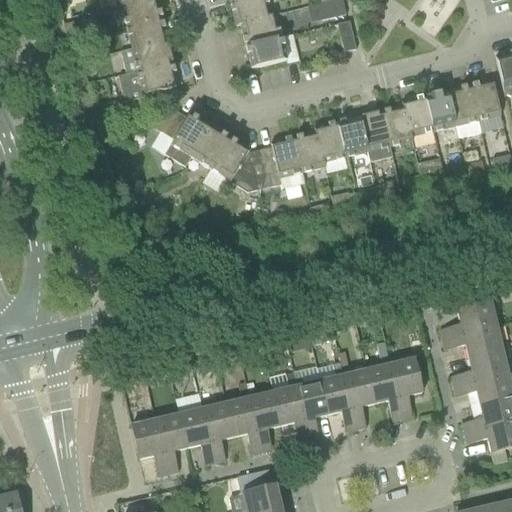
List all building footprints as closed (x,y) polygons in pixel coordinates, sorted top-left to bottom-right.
[(53,0),(49,1),(53,18),(64,16),(59,0),(53,0)] [(112,0),(115,9),(154,0),(112,0)] [(120,9),(125,30),(160,21),(154,0),(115,9),(115,10),(120,9)] [(252,0),(229,6),(234,28),(273,19),(273,18),(268,19),(263,0),(252,0)] [(327,4),(316,6),(316,7),(320,23),(344,18),(340,1),(330,3),(327,4)] [(239,28),(244,49),(279,41),(273,19),(234,28),(234,29),(239,28)] [(125,30),(130,52),(165,44),(160,21),(125,30)] [(83,23),(74,25),(77,39),(86,37),(83,23)] [(62,27),(66,44),(76,42),(72,25),(62,27)] [(335,28),(342,56),(354,53),(348,25),(335,28)] [(279,41),(244,49),(249,72),(284,64),(279,41)] [(76,42),(66,44),(70,61),(80,59),(76,42)] [(118,55),(124,78),(135,75),(170,66),(165,44),(130,52),(118,55)] [(511,55),(493,60),(496,70),(498,79),(502,95),(503,95),(505,97),(508,99),(511,99),(511,98),(511,55)] [(314,70),(310,56),(296,60),(300,74),(314,70)] [(135,75),(124,78),(116,79),(122,105),(143,100),(142,97),(176,89),(170,66),(135,75)] [(72,72),(76,89),(86,87),(82,69),(72,72)] [(490,85),(467,90),(475,125),(476,124),(483,123),(498,119),(494,104),(493,97),(490,85)] [(86,87),(76,89),(81,109),(91,106),(86,87)] [(467,90),(445,95),(453,130),(454,130),(456,141),(478,136),(475,125),(467,90)] [(445,95),(423,100),(431,135),(453,130),(445,95)] [(423,100),(401,105),(402,111),(409,140),(431,135),(423,100)] [(99,108),(101,118),(119,114),(116,104),(99,108)] [(395,113),(379,116),(387,151),(388,151),(392,150),(410,145),(409,140),(402,111),(400,111),(395,113)] [(162,157),(183,170),(207,130),(187,118),(185,121),(175,114),(156,118),(149,129),(171,142),(162,157)] [(379,116),(357,121),(365,156),(366,156),(368,165),(389,160),(387,151),(379,116)] [(357,121),(335,126),(343,161),(365,156),(357,121)] [(335,126),(312,132),(322,172),(323,171),(322,166),(343,161),(335,126)] [(189,161),(208,172),(227,142),(207,130),(183,170),(184,170),(189,161)] [(308,138),(291,142),(299,177),(301,176),(304,176),(322,172),(320,166),(313,136),(313,137),(308,138)] [(227,142),(208,172),(245,195),(260,192),(263,180),(257,154),(245,157),(246,155),(227,142)] [(269,151),(257,154),(263,180),(260,192),(278,188),(279,193),(301,188),(299,177),(291,142),(268,147),(269,151)] [(490,162),(493,172),(510,168),(508,158),(490,162)] [(437,162),(415,167),(418,179),(421,190),(432,187),(438,185),(443,184),(437,162)] [(479,165),(462,169),(465,179),(481,175),(479,165)] [(465,179),(462,169),(445,173),(448,183),(465,179)] [(420,190),(418,179),(401,183),(403,194),(420,190)] [(390,186),(373,190),(376,200),(392,196),(390,186)] [(376,200),(373,190),(356,194),(359,204),(376,200)] [(122,202),(127,212),(143,204),(138,194),(122,202)] [(328,200),(331,211),(348,206),(346,196),(328,200)] [(307,211),(310,222),(328,218),(326,207),(307,211)] [(246,221),(234,222),(236,237),(248,235),(246,221)] [(438,332),(441,343),(496,330),(492,314),(498,312),(496,305),(490,306),(490,305),(455,314),(458,328),(438,332)] [(463,348),(466,361),(507,352),(505,345),(499,346),(496,330),(441,343),(443,353),(463,348)] [(449,379),(452,389),(506,376),(503,360),(508,359),(507,352),(466,361),(469,374),(449,379)] [(343,355),(336,357),(338,365),(345,363),(343,355)] [(393,359),(386,361),(400,422),(411,419),(406,399),(420,396),(412,361),(395,365),(393,359)] [(213,360),(196,364),(198,374),(215,370),(213,360)] [(380,368),(364,372),(372,407),(385,404),(390,424),(400,422),(386,361),(378,363),(380,368)] [(188,365),(173,369),(176,379),(190,376),(188,365)] [(347,370),(339,372),(354,433),(364,430),(359,410),(372,407),(364,372),(348,376),(347,370)] [(334,379),(317,383),(325,418),(339,415),(343,435),(354,433),(339,372),(332,374),(334,379)] [(474,395),(477,408),(511,399),(511,392),(510,392),(506,376),(452,389),(454,400),(474,395)] [(300,381),(293,383),(307,444),(317,441),(312,422),(325,418),(317,383),(301,387),(300,381)] [(286,390),(270,394),(278,430),(292,426),(296,446),(307,444),(293,383),(285,385),(286,390)] [(253,392),(245,394),(259,455),(270,453),(265,433),(278,430),(270,394),(254,398),(253,392)] [(239,402),(223,405),(232,441),(245,437),(249,457),(259,455),(245,394),(238,396),(239,402)] [(460,426),(462,436),(511,424),(511,399),(477,408),(480,421),(460,426)] [(206,403),(199,405),(213,466),(223,464),(218,444),(232,441),(223,405),(207,409),(206,403)] [(193,413),(177,417),(185,452),(198,448),(203,468),(213,466),(199,405),(191,407),(193,413)] [(159,415),(152,416),(166,477),(177,475),(172,455),(185,452),(177,417),(161,421),(159,415)] [(166,477),(152,416),(145,418),(146,424),(129,428),(138,463),(151,460),(156,480),(166,477)] [(511,424),(462,436),(465,446),(485,441),(488,455),(511,449),(511,424)] [(279,511),(274,488),(271,489),(267,472),(236,480),(243,511),(279,511)] [(19,511),(15,496),(0,499),(0,511),(19,511)] [(511,511),(511,502),(501,505),(502,511),(511,511)]
